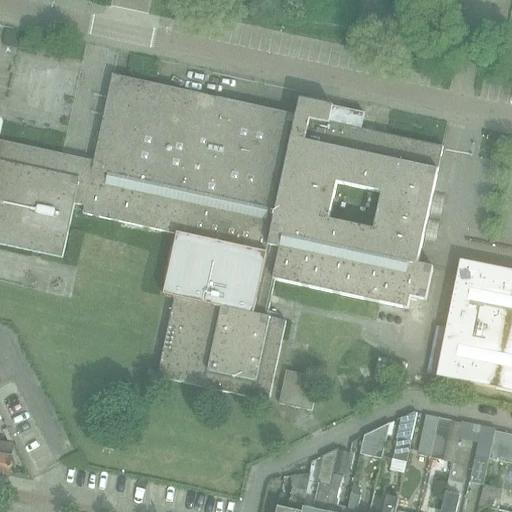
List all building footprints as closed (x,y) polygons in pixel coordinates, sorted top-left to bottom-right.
[(0,245),(62,259),(74,205),(84,207),(83,215),(177,235),(164,297),(175,299),(157,378),(269,403),(286,323),(266,318),(275,281),(407,310),(400,347),(411,349),(422,301),(426,302),(433,269),(417,265),(422,243),(427,220),(443,148),(361,130),(364,115),(300,101),(296,116),(218,99),(217,107),(206,105),(208,97),(113,76),(94,162),(0,141),(0,133),(2,122),(0,118),(0,245)] [(511,272),(460,262),(437,378),(511,393),(511,272)] [(279,405),(312,412),(319,379),(286,372),(279,405)] [(401,424),(398,439),(391,470),(404,473),(417,414),(413,413),(399,420),(401,424)] [(439,419),(426,416),(417,456),(430,459),(439,419)] [(451,422),(439,419),(430,459),(443,462),(447,441),(451,422)] [(381,461),(390,425),(364,437),(360,456),(381,461)] [(483,486),(489,460),(495,433),(495,430),(481,427),(469,484),(483,486)] [(507,435),(495,433),(489,460),(501,463),(507,435)] [(511,436),(507,435),(501,463),(511,465),(511,436)] [(0,476),(9,478),(12,457),(14,445),(0,443),(0,476)] [(333,475),(338,450),(322,457),(318,477),(316,484),(318,485),(313,511),(303,509),(302,511),(325,511),(333,475)] [(277,508),(276,511),(302,511),(303,509),(306,493),(309,475),(290,478),(292,490),(287,510),(277,508)] [(343,477),(333,475),(325,511),(347,511),(348,509),(347,509),(337,507),(343,477)] [(353,484),(347,509),(348,509),(347,511),(357,511),(360,497),(360,490),(353,484)] [(511,511),(511,492),(483,486),(477,511),(478,511),(485,509),(500,511),(511,511)] [(445,492),(440,511),(455,511),(459,496),(445,492)] [(395,511),(398,500),(386,497),(383,511),(395,511)]
